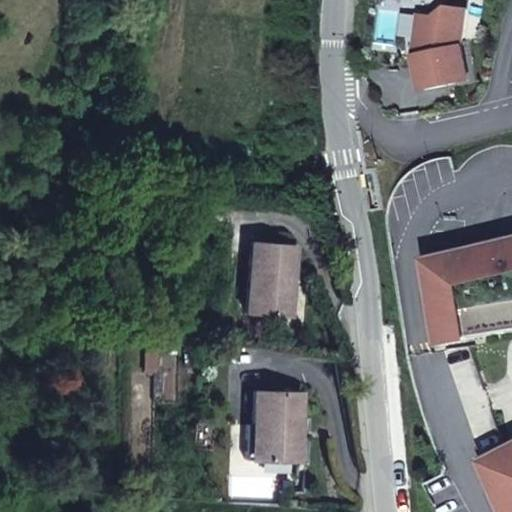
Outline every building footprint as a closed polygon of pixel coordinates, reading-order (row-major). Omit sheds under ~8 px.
[(416,56),(423,90),(469,81),(460,47),(466,10),(447,7),(434,17),(422,15),(418,40),(421,40),(424,55),(416,56)] [(421,40),(418,40),(416,56),(424,55),(421,40)] [(511,241),(430,262),(437,292),(433,293),(443,351),(451,350),(444,304),(473,299),(464,263),(511,251),(511,241)] [(293,283),(296,247),(251,242),(244,312),(285,316),(289,283),(293,283)] [(444,304),(451,350),(471,346),(469,339),(511,331),(511,449),(489,461),(503,487),(501,489),(511,511),(511,251),(464,263),(473,299),(444,304)] [(300,461),(302,393),(253,391),(251,424),(245,423),(244,459),(300,461)]
